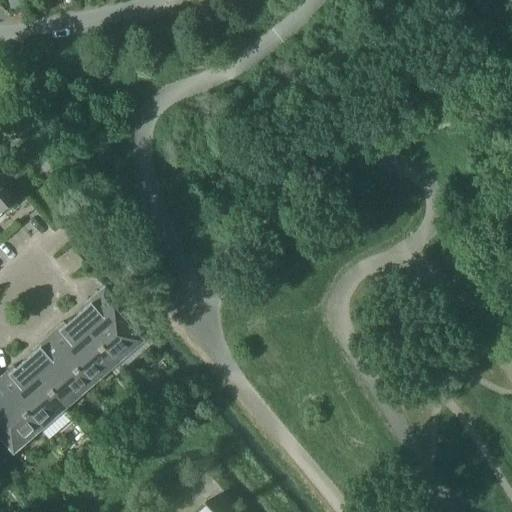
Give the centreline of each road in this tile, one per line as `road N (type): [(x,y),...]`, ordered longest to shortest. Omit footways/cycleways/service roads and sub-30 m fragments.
road 1 (residential): [(0,35),(151,0)]
road 2 (residential): [(0,102),(86,212)]
